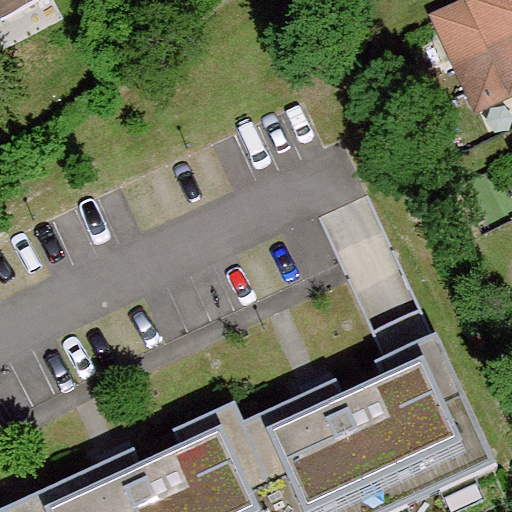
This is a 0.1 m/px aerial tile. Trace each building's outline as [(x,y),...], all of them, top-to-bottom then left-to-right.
[(0,0),(0,16),(2,16),(30,0),(0,0)] [(49,23),(36,0),(30,0),(2,16),(16,41),(49,23)] [(511,90),(511,0),(483,0),(437,21),(477,107),(511,90)] [(240,422),(278,511),(351,511),(397,491),(404,506),(441,489),(434,474),(485,450),(432,334),(371,362),(379,378),(339,397),(331,380),(240,422)] [(278,511),(240,422),(231,402),(169,431),(177,447),(137,465),(130,449),(0,508),(0,511),(278,511)] [(397,491),(351,511),(394,511),(493,467),(485,450),(434,474),(441,489),(404,506),(397,491)]
